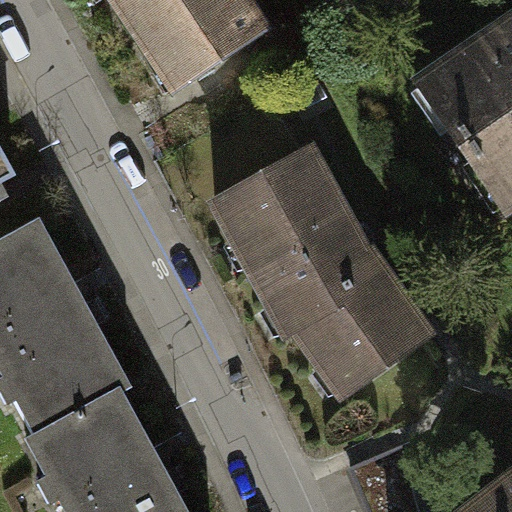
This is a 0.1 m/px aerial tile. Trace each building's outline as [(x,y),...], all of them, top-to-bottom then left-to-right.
[(244,0),(119,0),(180,89),(266,31),(244,0)] [(511,16),(419,84),(509,208),(511,205),(511,16)] [(0,151),(0,182),(13,176),(0,151)] [(307,152),(218,199),(289,337),(299,331),(348,392),(426,334),(366,251),(307,152)] [(129,384),(39,217),(0,237),(0,372),(2,375),(0,376),(0,390),(6,402),(14,398),(34,435),(121,388),(129,384)] [(188,511),(121,388),(34,435),(26,439),(45,475),(38,479),(50,502),(59,498),(66,511),(188,511)] [(511,511),(511,476),(465,511),(511,511)]
